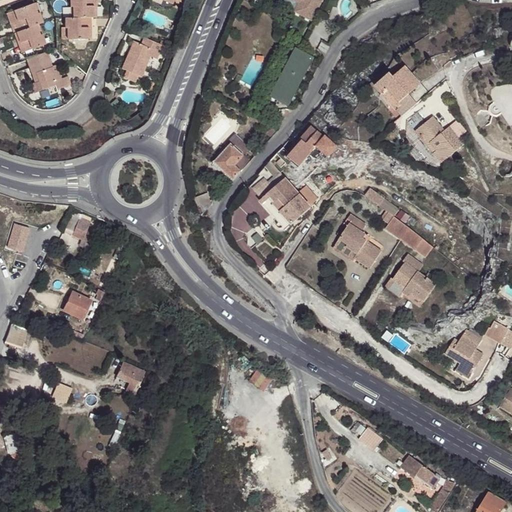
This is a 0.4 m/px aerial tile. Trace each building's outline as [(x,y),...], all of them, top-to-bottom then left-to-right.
[(97,6),(96,0),(70,0),(71,7),(73,7),(73,18),(91,18),(94,18),(94,6),(97,6)] [(254,0),(252,5),(259,8),(263,0),(254,0)] [(304,0),(293,0),(299,3),(295,12),(299,14),(306,1),(304,0)] [(304,0),(306,1),(299,14),(312,21),(322,0),(304,0)] [(12,7),(14,11),(28,6),(26,1),(12,7)] [(16,22),(19,32),(37,25),(43,23),(39,13),(37,14),(34,4),(7,13),(11,24),(16,22)] [(91,28),(91,18),(73,18),(71,18),(65,18),(65,28),(68,28),(68,39),(89,39),(89,28),(91,28)] [(11,24),(14,33),(19,32),(16,22),(11,24)] [(23,42),(27,51),(46,44),(43,35),(41,35),(37,25),(19,32),(14,33),(18,44),(23,42)] [(163,46),(144,37),(141,45),(135,42),(130,54),(128,53),(122,69),(142,77),(151,56),(157,59),(163,46)] [(18,44),(21,53),(27,51),(23,42),(18,44)] [(282,87),(277,99),(288,104),(312,59),(296,50),(283,75),(284,75),(278,85),(282,87)] [(37,74),(43,90),(56,86),(57,89),(71,84),(68,76),(67,77),(62,79),(61,76),(58,70),(54,71),(53,67),(47,52),(27,59),(32,75),(37,74)] [(375,86),(402,117),(417,104),(409,94),(420,84),(405,66),(393,76),(390,72),(375,86)] [(138,76),(126,71),(123,77),(135,82),(138,76)] [(37,74),(32,75),(35,83),(31,84),(34,93),(43,90),(37,74)] [(152,82),(149,88),(155,90),(157,84),(152,82)] [(278,85),(273,96),(277,99),(282,87),(278,85)] [(432,156),(424,146),(426,144),(416,131),(425,123),(417,114),(407,123),(407,138),(415,148),(410,152),(417,161),(422,157),(428,164),(443,170),(455,159),(452,155),(442,163),(434,154),(432,156)] [(434,154),(442,163),(452,155),(464,145),(449,127),(444,131),(441,134),(438,131),(442,128),(432,117),(425,123),(416,131),(426,144),(424,146),(432,156),(434,154)] [(264,133),(271,138),(280,129),(269,124),(264,133)] [(302,140),(287,158),(299,168),(317,148),(329,157),(338,147),(326,137),(325,137),(312,126),(301,139),(302,140)] [(215,162),(233,180),(250,161),(243,155),(250,148),(235,134),(228,141),(231,144),(215,162)] [(277,154),(281,158),(277,163),(281,168),(286,163),(282,159),(288,152),(283,147),(277,154)] [(511,161),(508,160),(505,161),(503,162),(501,164),(500,167),(500,170),(501,172),(503,174),(505,176),(507,177),(510,176),(511,175),(511,161)] [(266,167),(274,177),(280,172),(271,161),(266,167)] [(281,212),(292,225),(311,208),(310,206),(318,199),(306,186),(298,193),(280,172),(274,177),(268,182),(265,178),(252,189),(261,200),(264,198),(278,214),(281,212)] [(370,189),(366,196),(379,206),(384,199),(370,189)] [(199,209),(202,216),(213,204),(208,193),(197,198),(201,208),(199,209)] [(384,199),(379,206),(385,210),(390,204),(384,199)] [(390,204),(385,210),(394,217),(399,210),(390,204)] [(74,232),(72,236),(91,243),(94,235),(86,231),(90,221),(83,218),(84,217),(81,216),(82,215),(74,211),(66,229),(74,232)] [(405,222),(409,216),(401,211),(397,217),(405,222)] [(278,214),(289,227),(292,225),(281,212),(278,214)] [(385,229),(415,250),(416,250),(426,257),(434,248),(409,227),(388,213),(383,220),(389,224),(385,229)] [(341,237),(339,239),(348,245),(346,247),(357,254),(354,258),(355,258),(370,269),(382,251),(367,242),(363,239),(366,235),(362,232),(366,225),(350,214),(344,224),(348,227),(341,237)] [(341,237),(348,227),(344,224),(337,235),(341,237)] [(30,230),(15,226),(7,251),(24,256),(30,230)] [(133,236),(121,231),(120,234),(125,236),(124,238),(131,241),(133,236)] [(252,238),(257,244),(262,239),(258,234),(252,238)] [(357,254),(346,247),(348,245),(339,239),(333,249),(353,262),(355,258),(354,258),(357,254)] [(403,293),(410,298),(413,294),(424,302),(436,285),(430,280),(433,276),(429,273),(426,277),(418,272),(423,265),(408,254),(403,262),(405,263),(393,279),(391,278),(385,287),(400,298),(403,293)] [(104,292),(98,289),(95,294),(97,295),(95,299),(100,301),(104,292)] [(82,319),(91,301),(72,292),(64,310),(82,319)] [(424,302),(413,294),(410,298),(421,306),(424,302)] [(489,327),(485,335),(499,343),(505,336),(509,329),(494,321),(490,328),(489,327)] [(11,323),(4,343),(20,348),(26,329),(11,323)] [(470,329),(469,331),(481,339),(484,335),(470,329)] [(460,363),(462,364),(459,369),(471,376),(484,355),(476,350),(482,339),(481,339),(469,331),(466,330),(459,342),(454,339),(445,354),(460,363)] [(145,373),(122,363),(117,376),(130,382),(126,390),(135,395),(145,373)] [(471,376),(459,369),(462,364),(460,363),(456,370),(469,378),(471,376)] [(499,406),(511,414),(511,389),(499,406)] [(383,439),(368,427),(359,439),(374,451),(383,439)] [(42,449),(41,445),(23,450),(18,433),(5,437),(9,454),(17,460),(39,453),(38,450),(42,449)] [(401,467),(401,468),(415,478),(416,476),(434,488),(438,482),(444,486),(443,488),(430,508),(435,511),(437,511),(451,492),(455,483),(446,481),(441,478),(440,480),(434,475),(435,475),(410,456),(403,464),(401,467)] [(500,511),(505,503),(488,493),(476,511),(500,511)]
